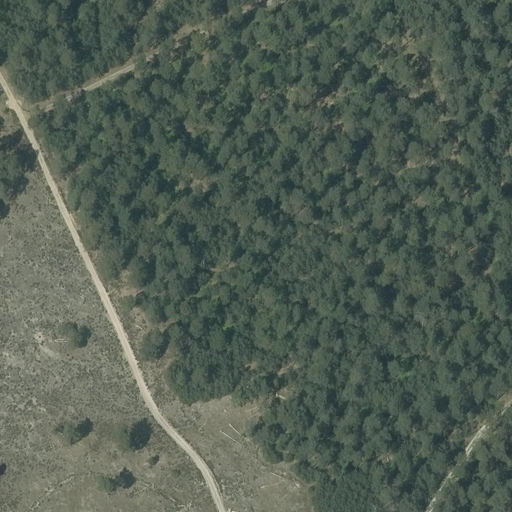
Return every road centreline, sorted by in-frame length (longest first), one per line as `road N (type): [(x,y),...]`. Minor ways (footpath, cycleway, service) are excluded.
road 1 (track): [(0,79),(144,393),(213,484),(222,511)]
road 2 (track): [(273,0),(18,118)]
road 3 (track): [(426,511),(480,429),(511,399)]
